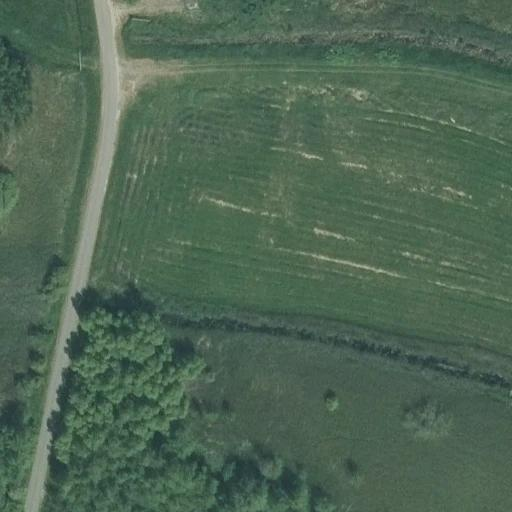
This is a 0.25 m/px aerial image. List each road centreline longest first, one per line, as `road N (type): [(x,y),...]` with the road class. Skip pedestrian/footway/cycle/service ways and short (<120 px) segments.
road 1 (unclassified): [(34,511),(103,201),(118,85),(103,0)]
road 2 (unknown): [(118,85),(276,69),(415,69),(511,90)]
